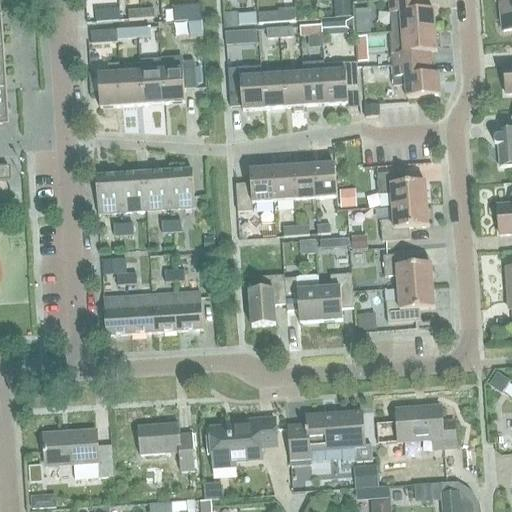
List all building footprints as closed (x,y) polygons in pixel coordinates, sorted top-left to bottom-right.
[(420,0),(392,3),(394,23),(395,35),(403,34),(436,32),(435,12),(421,12),(420,0)] [(511,31),(511,0),(502,0),(504,14),(500,14),(502,32),(511,31)] [(188,23),(200,22),(200,7),(187,8),(188,23)] [(351,7),(337,8),(338,21),(352,20),(351,7)] [(368,9),(356,10),(356,20),(369,19),(368,9)] [(295,10),(279,11),(280,24),(296,23),(295,10)] [(104,11),(96,12),(97,25),(105,24),(104,11)] [(142,21),(141,12),(129,13),(129,22),(142,21)] [(154,12),(141,12),(142,21),(155,20),(154,12)] [(238,15),(225,16),(226,29),(239,28),(238,15)] [(203,37),(202,23),(189,24),(190,38),(203,37)] [(331,23),(322,24),(322,28),(323,38),(332,37),(331,23)] [(323,38),(322,28),(309,29),(310,39),(323,38)] [(151,30),(138,31),(139,40),(151,39),(151,30)] [(293,30),(280,31),(281,41),(294,40),(293,30)] [(139,40),(138,31),(125,32),(126,40),(139,40)] [(281,41),(280,31),(267,32),(268,42),(281,41)] [(118,45),(117,32),(91,34),(92,46),(118,45)] [(395,35),(391,35),(392,46),(393,67),(424,65),(424,54),(437,53),(436,32),(403,34),(395,35)] [(237,33),(226,34),(227,48),(238,47),(237,33)] [(0,47),(0,130),(6,131),(5,117),(16,111),(3,95),(0,47)] [(368,54),(358,55),(358,64),(368,63),(368,54)] [(162,73),(164,106),(186,105),(185,92),(197,91),(195,63),(182,64),(182,60),(161,61),(162,73)] [(304,66),(303,66),(304,76),(306,109),(327,107),(325,75),(324,67),(324,65),(304,66)] [(345,65),(324,67),(325,75),(327,107),(348,106),(348,93),(359,92),(357,65),(345,65)] [(425,76),(424,65),(393,67),(395,88),(406,87),(407,100),(440,98),(439,75),(425,76)] [(119,66),(108,67),(109,77),(120,76),(119,66)] [(264,112),(262,79),(261,69),(228,71),(231,109),(242,108),(243,113),(264,112)] [(390,70),(364,72),(365,79),(391,78),(390,70)] [(164,106),(162,73),(141,75),(143,108),(164,106)] [(143,108),(141,75),(120,76),(122,109),(143,108)] [(122,109),(120,76),(109,77),(98,78),(101,110),(122,109)] [(306,109),(304,76),(283,78),(285,110),(306,109)] [(285,110),(283,78),(262,79),(264,112),(285,110)] [(379,107),(365,108),(366,120),(379,118),(379,107)] [(239,130),(236,112),(226,114),(229,132),(239,130)] [(511,132),(498,133),(498,138),(496,139),(495,141),(494,143),(495,145),(496,147),(499,148),(500,170),(511,169),(511,132)] [(8,167),(0,167),(0,181),(9,181),(8,167)] [(335,167),(313,169),(316,201),(337,200),(335,167)] [(316,201),(313,169),(293,170),(295,203),(316,201)] [(295,203),(293,170),(272,171),(274,204),(295,203)] [(274,204),(272,171),(250,173),(251,186),(236,187),(238,215),(253,214),(253,206),(274,204)] [(193,172),(168,174),(171,211),(196,209),(193,172)] [(171,211),(168,174),(144,175),(147,213),(171,211)] [(147,213),(144,175),(121,177),(123,215),(147,213)] [(392,197),(393,209),(427,207),(426,185),(406,186),(405,175),(378,177),(380,198),(392,197)] [(123,215),(121,177),(96,179),(98,216),(123,215)] [(340,193),(342,209),(357,208),(356,192),(340,193)] [(511,203),(511,207),(498,208),(500,238),(511,237),(511,197),(511,198),(511,203)] [(429,229),(427,207),(393,209),(394,223),(381,224),(383,245),(410,242),(409,231),(429,229)] [(181,222),(172,223),(172,234),(182,234),(181,222)] [(172,234),(172,223),(161,224),(162,235),(172,234)] [(133,226),(124,227),(125,238),(134,237),(133,226)] [(125,238),(124,227),(113,227),(114,238),(125,238)] [(317,228),(318,239),(331,238),(331,228),(317,228)] [(310,229),(296,230),(297,240),(311,239),(310,229)] [(297,240),(296,230),(283,231),(284,241),(297,240)] [(366,239),(352,240),(353,251),(366,250),(366,239)] [(214,240),(207,240),(208,253),(215,252),(214,240)] [(348,242),(321,244),(322,252),(348,250),(348,242)] [(398,278),(399,291),(434,289),(432,267),(413,268),(412,257),(384,259),(386,279),(398,278)] [(185,272),(175,273),(175,283),(186,283),(185,272)] [(175,283),(175,273),(165,273),(165,284),(175,283)] [(137,275),(127,276),(128,287),(138,286),(137,275)] [(128,287),(127,276),(117,277),(117,288),(128,287)] [(331,291),(320,292),(319,279),(318,279),(321,324),(343,323),(342,305),(353,305),(351,277),(330,278),(331,291)] [(286,307),(285,281),(285,278),(262,279),(263,292),(249,294),(252,330),(275,328),(274,308),(286,307)] [(321,324),(318,279),(285,281),(286,307),(287,315),(299,314),(300,326),(321,324)] [(435,311),(434,289),(399,291),(400,305),(388,306),(389,326),(417,324),(416,313),(435,311)] [(201,293),(176,295),(179,333),(204,332),(201,293)] [(179,333),(176,295),(152,297),(155,335),(179,333)] [(155,335),(152,297),(129,299),(132,337),(155,335)] [(132,337),(129,299),(104,301),(107,339),(132,337)] [(375,316),(359,317),(360,333),(376,332),(375,316)] [(488,385),(510,391),(511,381),(511,376),(492,372),(488,385)] [(443,410),(398,413),(399,424),(400,445),(400,446),(435,444),(435,453),(457,452),(456,424),(444,424),(443,410)] [(308,429),(289,430),(292,464),(292,467),(312,466),(312,464),(357,461),(357,465),(374,464),(372,448),(365,448),(363,415),(308,419),(308,429)] [(243,430),(212,432),(215,466),(263,463),(262,451),(278,450),(276,421),(242,423),(243,430)] [(399,424),(377,425),(378,447),(400,445),(399,424)] [(142,458),(179,456),(181,481),(195,480),(192,443),(180,443),(179,427),(140,430),(142,458)] [(97,433),(45,437),(47,469),(74,467),(75,483),(101,481),(115,480),(113,448),(98,449),(97,433)] [(377,470),(355,471),(357,491),(378,489),(377,470)] [(224,487),(205,487),(206,501),(224,500),(224,487)] [(444,511),(460,511),(459,495),(444,496),(444,511)] [(33,511),(44,510),(44,498),(32,499),(33,511)] [(194,511),(194,503),(172,505),(172,511),(194,511)] [(202,511),(212,511),(212,503),(202,503),(202,511)]
